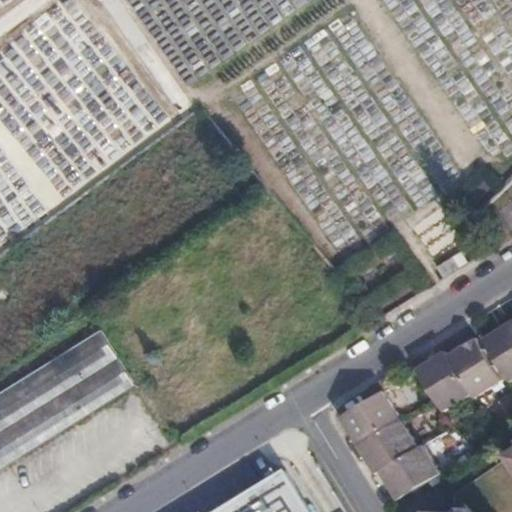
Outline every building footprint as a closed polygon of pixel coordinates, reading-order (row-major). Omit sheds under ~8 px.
[(511,327),(511,326),(485,341),(511,383),(511,327)] [(0,478),(138,390),(97,327),(0,389),(0,478)] [(477,340),(449,357),(473,395),(477,400),(504,382),(477,340)] [(446,352),(418,370),(445,413),(473,395),(449,357),(446,352)] [(0,486),(141,395),(138,390),(0,478),(0,486)] [(342,419),(361,448),(404,421),(385,392),(342,419)] [(0,511),(68,511),(174,446),(141,395),(0,486),(0,511)] [(382,473),(421,449),(404,421),(361,448),(378,476),(382,473)] [(421,449),(382,473),(399,501),(442,475),(425,447),(421,449)] [(317,511),(292,470),(225,511),(317,511)]
